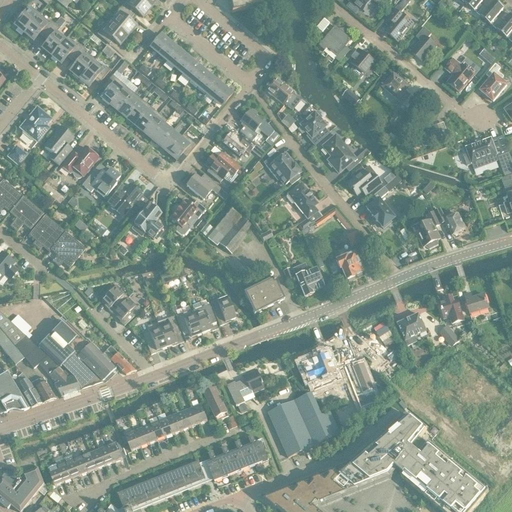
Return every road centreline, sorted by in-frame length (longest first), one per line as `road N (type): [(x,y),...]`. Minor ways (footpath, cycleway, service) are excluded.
road 1 (residential): [(43,80),(172,188),(249,84)]
road 2 (residential): [(404,278),(249,84)]
road 3 (residential): [(152,376),(0,232)]
road 4 (residential): [(477,124),(331,0)]
road 5 (residential): [(237,498),(349,454),(397,411)]
road 6 (residential): [(89,511),(113,482),(237,430)]
road 7 (tertiary): [(152,376),(0,430)]
road 8 (tertiary): [(266,334),(404,278)]
road 9 (residential): [(249,84),(265,60),(194,0)]
road 10 (tertiary): [(266,334),(152,376)]
